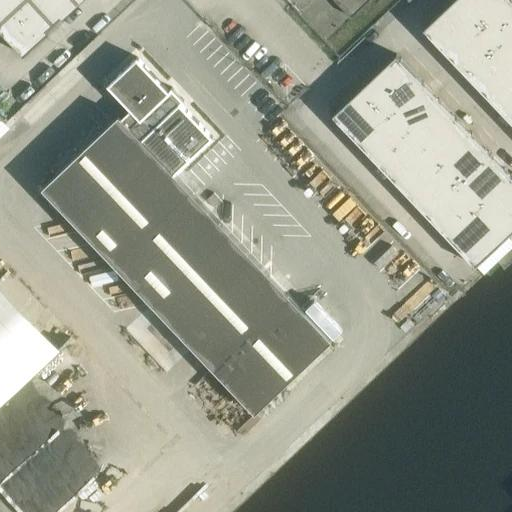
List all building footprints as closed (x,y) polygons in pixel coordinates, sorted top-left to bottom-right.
[(63,17),(81,0),(0,0),(0,29),(23,55),(48,31),(47,30),(61,16),(63,17)] [(335,0),(352,17),(369,0),(335,0)] [(511,0),(452,0),(423,28),(511,121),(511,0)] [(511,230),(511,175),(396,53),(332,114),(475,265),(511,230)] [(137,56),(107,84),(131,108),(122,117),(174,172),(212,136),(180,102),(182,100),(183,101),(184,99),(172,86),(170,88),(171,88),(169,90),(137,56)] [(255,411),(332,339),(174,172),(122,117),(119,114),(42,186),(255,411)] [(214,192),(206,199),(215,208),(222,201),(214,192)] [(0,405),(63,347),(0,279),(0,405)] [(223,446),(246,418),(223,399),(199,427),(223,446)]
